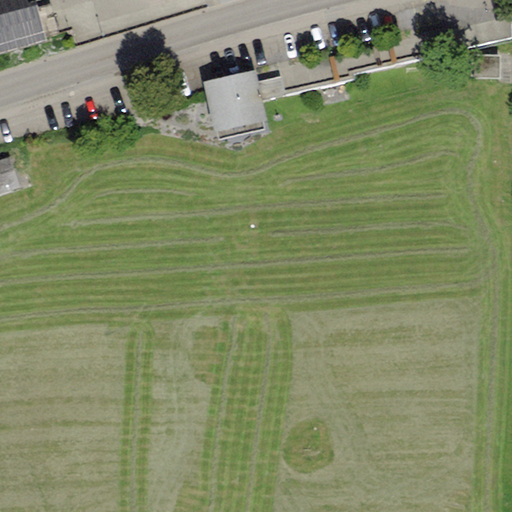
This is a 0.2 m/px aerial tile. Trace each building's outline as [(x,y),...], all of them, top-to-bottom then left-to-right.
[(27,0),(0,0),(0,58),(46,46),(34,4),(29,5),(27,0)] [(333,50),(339,74),(423,52),(416,27),(333,50)] [(501,58),(471,58),(471,82),(501,83),(501,58)] [(273,78),(248,85),(254,108),(279,101),(273,78)] [(247,79),(196,92),(209,143),(259,130),(254,108),(248,85),(247,79)] [(0,188),(14,184),(6,158),(0,160),(0,188)]
